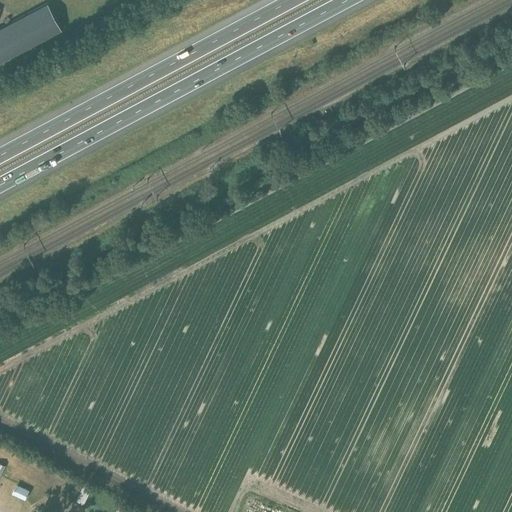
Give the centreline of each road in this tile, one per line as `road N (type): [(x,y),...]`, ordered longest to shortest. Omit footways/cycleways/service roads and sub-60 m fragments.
road 1 (track): [(0,326),(511,53)]
road 2 (motorway): [(0,185),(348,0)]
road 3 (motorway): [(294,0),(0,156)]
